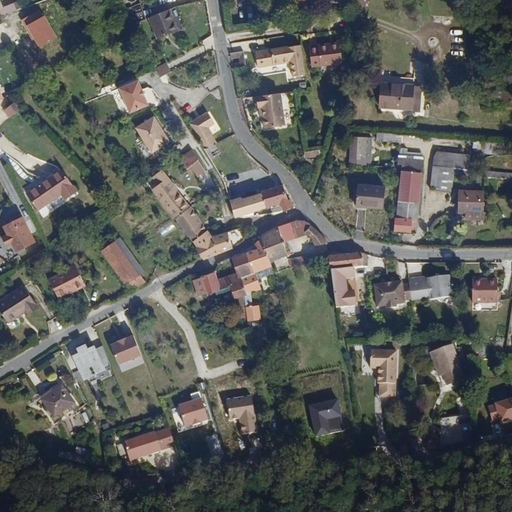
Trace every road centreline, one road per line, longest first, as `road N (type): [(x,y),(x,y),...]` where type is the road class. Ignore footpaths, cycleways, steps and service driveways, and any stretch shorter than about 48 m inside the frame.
road 1 (residential): [(0,433),(117,490),(386,462),(511,440)]
road 2 (residential): [(0,375),(306,205)]
road 3 (residential): [(213,0),(237,127),(306,205)]
road 4 (residential): [(306,205),(344,240),(375,248),(511,256)]
road 5 (unknown): [(227,87),(187,100),(180,118),(212,169),(224,211),(265,231)]
road 6 (unknown): [(417,253),(430,158),(419,140),(403,136)]
